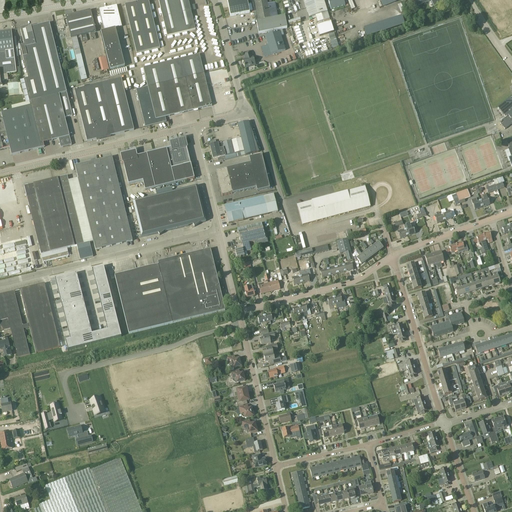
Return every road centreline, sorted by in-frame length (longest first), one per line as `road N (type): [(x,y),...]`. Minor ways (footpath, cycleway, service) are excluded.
road 1 (residential): [(241,324),(62,373),(74,418)]
road 2 (unclassified): [(219,230),(0,284)]
road 3 (unclassified): [(0,173),(191,126)]
road 4 (residential): [(444,424),(391,256)]
road 5 (residential): [(238,311),(350,282),(391,256)]
road 6 (residential): [(275,466),(241,324)]
